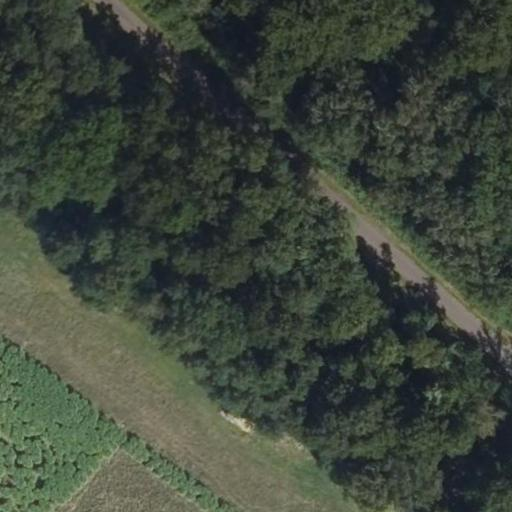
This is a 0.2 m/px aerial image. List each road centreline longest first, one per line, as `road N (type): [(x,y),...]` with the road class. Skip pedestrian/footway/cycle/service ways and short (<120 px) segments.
road 1 (unclassified): [(511,374),(88,0)]
road 2 (track): [(417,511),(511,403)]
